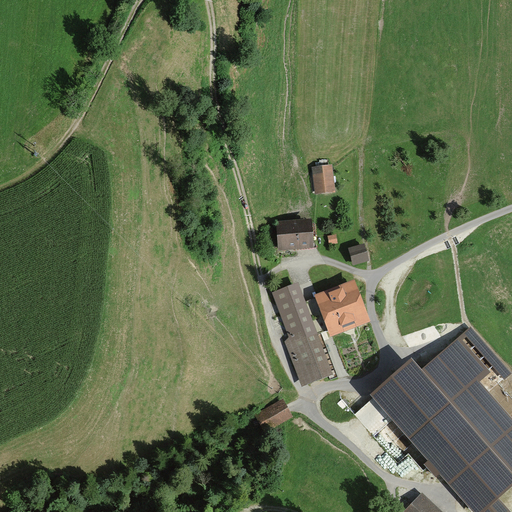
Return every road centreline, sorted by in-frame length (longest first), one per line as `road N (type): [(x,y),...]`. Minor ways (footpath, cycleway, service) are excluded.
road 1 (track): [(208,0),(214,89),(261,279)]
road 2 (track): [(0,188),(50,159),(76,126),(142,0)]
road 3 (track): [(446,511),(377,470),(313,414),(302,391)]
